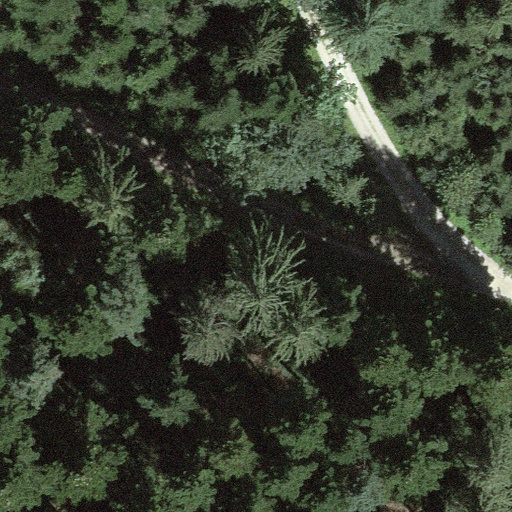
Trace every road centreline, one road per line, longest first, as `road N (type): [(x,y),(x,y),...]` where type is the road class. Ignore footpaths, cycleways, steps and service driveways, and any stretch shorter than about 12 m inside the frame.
road 1 (track): [(0,82),(381,268),(502,289)]
road 2 (track): [(511,294),(410,204),(304,0)]
